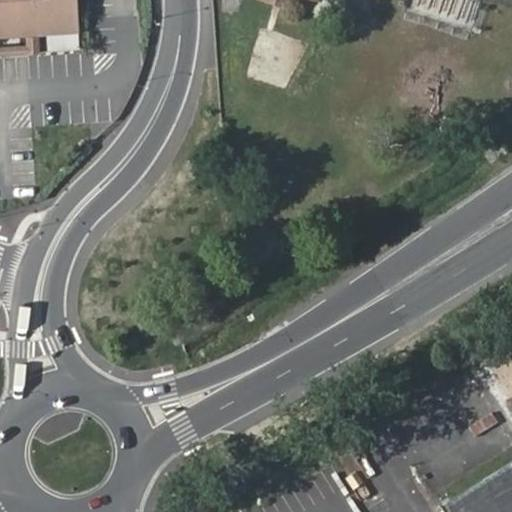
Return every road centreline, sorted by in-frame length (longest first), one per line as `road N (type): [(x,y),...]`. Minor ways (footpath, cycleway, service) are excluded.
road 1 (secondary): [(511,191),(254,354),(189,381),(109,386)]
road 2 (secondary): [(146,452),(511,237)]
road 3 (unclassified): [(91,379),(56,317),(59,270),(131,151)]
road 4 (unclassified): [(131,151),(177,66),(184,0)]
road 5 (unclassified): [(131,151),(62,210),(30,269)]
road 6 (unclassified): [(30,269),(18,404)]
